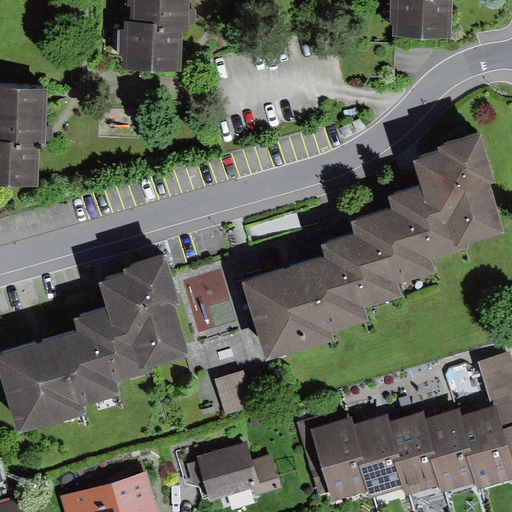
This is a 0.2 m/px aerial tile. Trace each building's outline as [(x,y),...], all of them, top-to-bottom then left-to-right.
[(190,0),(132,0),(132,7),(125,7),(123,58),(183,60),(184,21),(190,21),(190,13),(190,0)] [(394,0),(394,25),(451,27),(451,0),(394,0)] [(47,78),(0,75),(0,171),(35,174),(37,132),(45,133),(47,78)] [(498,165),(483,115),(435,129),(436,133),(408,141),(417,172),(390,180),(394,196),(389,197),(398,225),(435,215),(442,240),(466,233),(464,227),(504,216),(490,167),(498,165)] [(398,225),(389,197),(349,207),(355,221),(320,231),(324,246),(333,277),(373,267),(379,290),(405,284),(401,270),(439,260),(435,245),(442,240),(435,215),(398,225)] [(71,304),(75,319),(82,344),(133,331),(139,355),(192,341),(167,243),(124,254),(124,258),(98,265),(106,295),(71,304)] [(324,246),(244,270),(268,349),(337,329),(334,318),(368,307),(364,292),(379,290),(373,267),(333,277),(324,246)] [(75,319),(0,339),(0,356),(17,421),(89,401),(86,391),(122,382),(119,367),(142,361),(139,355),(133,331),(82,344),(75,319)] [(480,355),(494,399),(511,456),(511,397),(511,398),(511,397),(511,356),(509,346),(480,355)] [(242,371),(212,380),(223,417),(253,408),(242,371)] [(494,399),(462,409),(482,474),(484,480),(511,471),(511,457),(511,456),(494,399)] [(460,401),(422,413),(442,480),(444,486),(482,474),(462,409),(460,401)] [(421,406),(388,415),(406,483),(408,489),(442,480),(422,413),(421,406)] [(334,407),(296,417),(316,492),(328,489),(329,495),(368,485),(351,419),(349,413),(336,417),(334,407)] [(387,410),(351,419),(368,485),(370,492),(406,483),(388,415),(387,410)] [(245,438),(198,452),(212,496),(253,484),(256,493),(283,485),(271,452),(251,458),(245,438)] [(145,466),(60,493),(65,511),(156,511),(160,511),(145,466)] [(0,511),(20,511),(19,509),(27,506),(22,491),(0,497),(0,511)]
